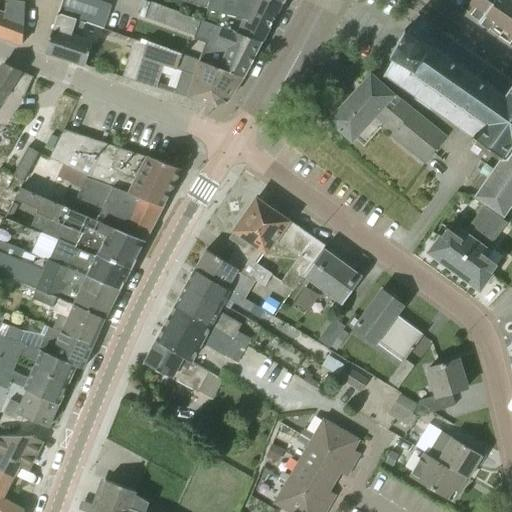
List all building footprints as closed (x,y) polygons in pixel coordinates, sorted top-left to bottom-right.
[(7,0),(3,18),(0,16),(0,36),(21,45),(22,43),(23,23),(24,2),(24,0),(7,0)] [(101,27),(108,6),(91,0),(61,0),(57,13),(85,22),(101,27)] [(243,77),(261,41),(204,21),(203,22),(179,13),(179,12),(144,0),(138,16),(194,36),(193,39),(205,43),(199,61),(243,77)] [(282,2),(275,0),(209,0),(206,10),(207,10),(204,21),(261,41),(262,42),(282,2)] [(511,0),(449,0),(479,21),(478,22),(489,30),(508,43),(511,45),(511,0)] [(84,65),(92,43),(79,39),(85,22),(57,13),(44,52),(84,65)] [(511,81),(418,17),(419,15),(417,14),(407,32),(404,30),(390,56),(393,58),(383,76),(385,76),(461,128),(456,134),(465,140),(469,133),(500,156),(492,169),(485,164),(479,172),(487,178),(474,197),(503,218),(511,204),(511,81)] [(133,39),(122,77),(134,81),(146,41),(142,40),(142,42),(133,39)] [(199,61),(146,41),(134,81),(216,106),(226,102),(243,77),(199,61)] [(0,104),(10,88),(24,97),(33,77),(3,63),(0,68),(0,104)] [(351,142),(374,116),(392,133),(390,136),(425,163),(437,148),(404,121),(414,111),(400,100),(394,96),(369,73),(327,120),(351,142)] [(437,148),(446,137),(414,111),(404,121),(437,148)] [(162,205),(181,169),(148,157),(147,157),(63,129),(49,158),(85,177),(86,178),(93,181),(94,180),(162,205)] [(25,177),(38,153),(28,147),(16,169),(17,169),(13,175),(12,175),(12,176),(22,182),(25,177)] [(86,178),(85,177),(70,208),(144,240),(162,205),(94,180),(93,181),(86,178)] [(70,208),(46,198),(19,187),(16,193),(17,194),(15,200),(37,209),(29,228),(40,232),(58,240),(59,239),(130,269),(144,240),(70,208)] [(265,252),(275,238),(286,222),(256,201),(229,238),(243,248),(249,240),(265,252)] [(454,271),(495,215),(483,206),(463,233),(460,231),(457,236),(446,228),(428,253),(441,262),(442,265),(446,268),(449,268),(454,271)] [(497,265),(486,257),(490,253),(487,250),(507,223),(495,215),(454,271),(458,274),(459,277),(463,281),(466,280),(479,290),(497,265)] [(299,256),(311,239),(286,222),(275,238),(299,256)] [(59,239),(58,240),(49,260),(120,289),(130,269),(59,239)] [(302,277),(323,248),(311,239),(299,256),(280,283),(292,291),(302,277)] [(105,319),(120,289),(49,260),(47,260),(42,270),(20,261),(24,251),(0,240),(0,273),(5,276),(36,289),(56,298),(69,303),(105,319)] [(322,291),(345,259),(328,248),(326,250),(323,248),(302,277),(322,291)] [(264,286),(270,277),(241,255),(233,266),(205,250),(194,269),(244,299),(255,281),(264,286)] [(362,276),(353,270),(355,267),(345,259),(322,291),(342,305),(362,276)] [(244,299),(194,269),(185,286),(202,297),(204,294),(220,304),(224,298),(261,320),(265,312),(244,299)] [(241,325),(217,310),(220,304),(204,294),(202,297),(185,286),(175,305),(246,346),(250,339),(237,332),(241,325)] [(295,302),(307,310),(317,295),(305,287),(295,302)] [(56,298),(36,289),(33,298),(52,306),(56,298)] [(402,305),(381,290),(354,329),(375,344),(376,342),(402,361),(404,359),(405,359),(423,334),(396,314),(402,305)] [(279,303),(267,296),(261,307),(273,314),(279,303)] [(93,346),(105,319),(69,303),(62,317),(58,315),(52,329),(62,333),(93,346)] [(246,346),(175,305),(156,341),(191,361),(201,342),(236,364),(246,346)] [(318,340),(329,348),(345,327),(333,319),(318,340)] [(16,341),(21,330),(9,326),(4,337),(16,341)] [(83,369),(93,346),(62,333),(52,329),(49,327),(39,349),(38,351),(75,365),(83,369)] [(68,382),(75,365),(38,351),(39,349),(16,341),(4,337),(0,335),(0,356),(15,360),(19,351),(37,360),(34,367),(68,382)] [(212,399),(223,381),(208,371),(191,361),(156,341),(144,363),(212,399)] [(11,368),(15,360),(0,356),(0,386),(8,390),(11,383),(58,403),(68,382),(34,367),(30,377),(11,368)] [(454,405),(451,393),(467,388),(458,360),(427,369),(436,396),(421,400),(422,401),(418,402),(418,403),(428,409),(433,412),(454,405)] [(361,391),(367,380),(343,366),(337,377),(361,391)] [(58,403),(11,383),(8,390),(0,386),(0,410),(15,418),(18,413),(48,427),(58,403)] [(411,428),(417,417),(394,403),(387,414),(411,428)] [(411,414),(417,417),(424,416),(428,409),(418,403),(417,404),(411,414)] [(353,465),(360,454),(353,450),(359,440),(323,419),(311,440),(353,465)] [(468,479),(482,455),(440,431),(427,454),(466,478),(468,479)] [(27,469),(41,441),(32,436),(0,436),(0,470),(12,476),(18,465),(27,469)] [(346,477),(353,465),(311,440),(298,461),(334,482),(339,473),(346,477)] [(282,450),(272,444),(265,455),(276,461),(282,450)] [(457,492),(466,478),(427,454),(423,453),(409,477),(449,501),(450,500),(447,498),(453,489),(457,492)] [(328,507),(335,495),(329,491),(334,482),(298,461),(286,482),(328,507)] [(24,511),(1,498),(12,476),(0,470),(0,511),(24,511)] [(144,511),(149,502),(134,494),(136,491),(106,480),(94,511),(144,511)] [(325,511),(328,507),(286,482),(273,503),(288,511),(325,511)]
